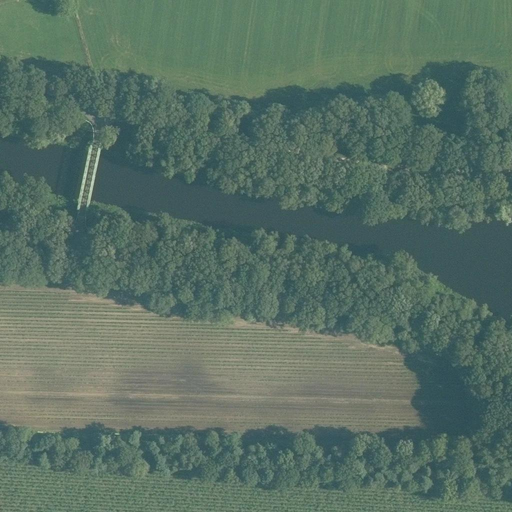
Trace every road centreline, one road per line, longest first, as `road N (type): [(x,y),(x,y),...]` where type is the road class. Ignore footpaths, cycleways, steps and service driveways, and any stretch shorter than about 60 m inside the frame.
road 1 (unclassified): [(511,355),(401,320),(73,249)]
road 2 (track): [(92,111),(144,115),(404,173),(511,165)]
road 3 (unclassified): [(73,249),(98,120),(84,106),(0,88)]
